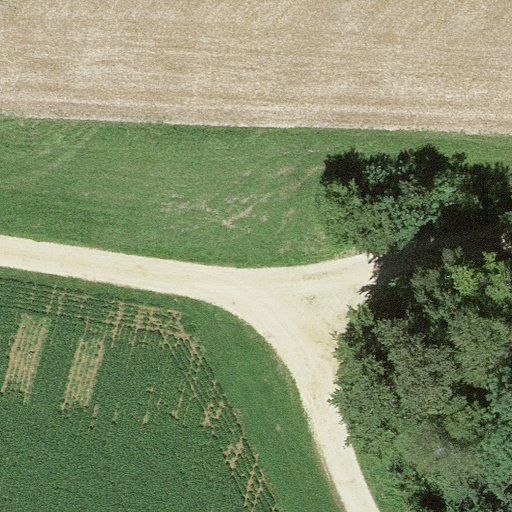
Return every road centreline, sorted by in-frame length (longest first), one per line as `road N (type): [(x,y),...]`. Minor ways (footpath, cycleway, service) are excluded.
road 1 (track): [(306,284),(120,268),(0,246)]
road 2 (track): [(306,284),(326,452),(351,511)]
road 3 (track): [(511,241),(306,284)]
